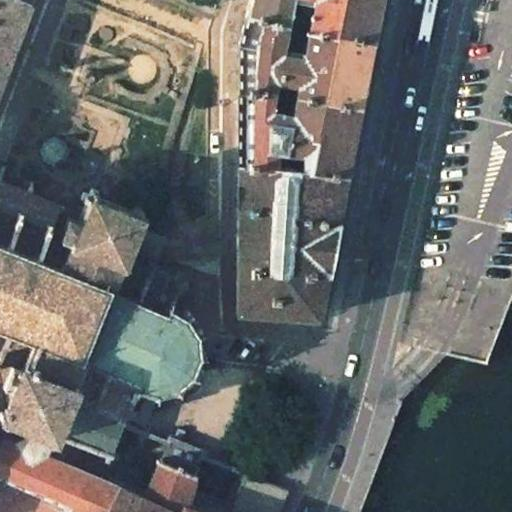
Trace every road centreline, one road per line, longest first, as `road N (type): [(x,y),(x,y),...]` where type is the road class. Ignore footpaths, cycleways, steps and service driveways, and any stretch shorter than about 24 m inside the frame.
road 1 (residential): [(240,0),(220,33),(220,121),(229,136),(228,314),(234,322),(362,344)]
road 2 (primary): [(362,344),(429,0)]
road 3 (primary): [(311,511),(362,344)]
